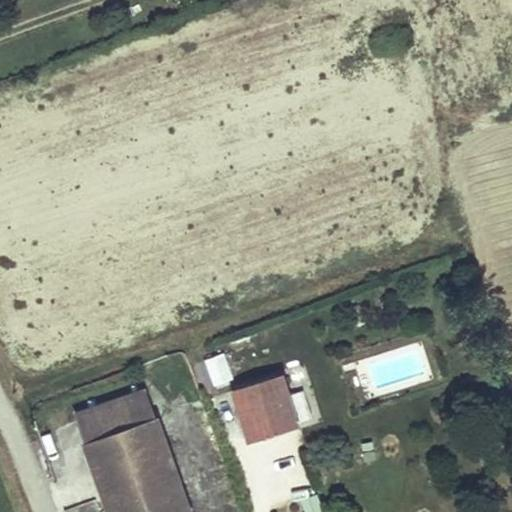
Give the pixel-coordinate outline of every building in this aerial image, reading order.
[(214,386),(234,379),(225,351),(204,358),(214,386)] [(280,376),(228,392),(244,442),(296,426),(280,376)] [(148,395),(77,421),(85,444),(157,419),(148,395)] [(85,444),(109,511),(190,511),(157,419),(85,444)] [(364,453),(365,460),(376,458),(374,451),(364,453)] [(270,496),(300,489),(304,511),(306,511),(318,510),(306,459),(264,468),(270,496)]
